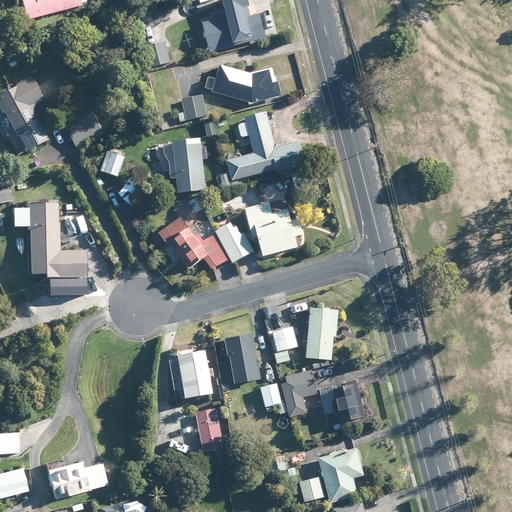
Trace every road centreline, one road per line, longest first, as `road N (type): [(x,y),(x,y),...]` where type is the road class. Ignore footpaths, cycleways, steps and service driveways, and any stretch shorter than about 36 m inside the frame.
road 1 (residential): [(449,511),(383,252)]
road 2 (residential): [(129,303),(177,313),(383,252)]
road 3 (residential): [(383,252),(317,0)]
